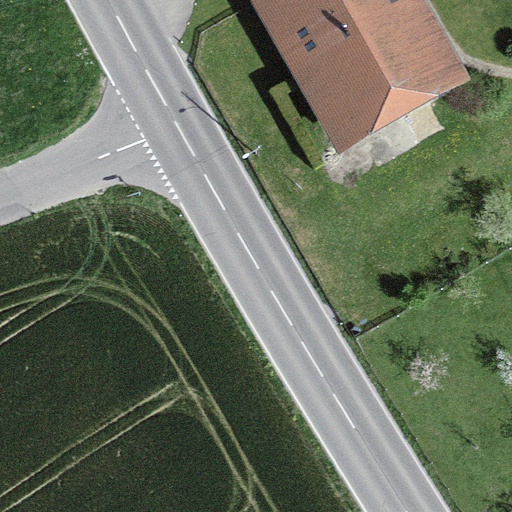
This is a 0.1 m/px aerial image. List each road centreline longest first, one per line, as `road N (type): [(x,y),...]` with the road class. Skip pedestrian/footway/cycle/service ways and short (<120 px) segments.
road 1 (primary): [(176,132),(401,511)]
road 2 (tertiary): [(0,197),(176,132)]
road 3 (primary): [(112,0),(176,132)]
